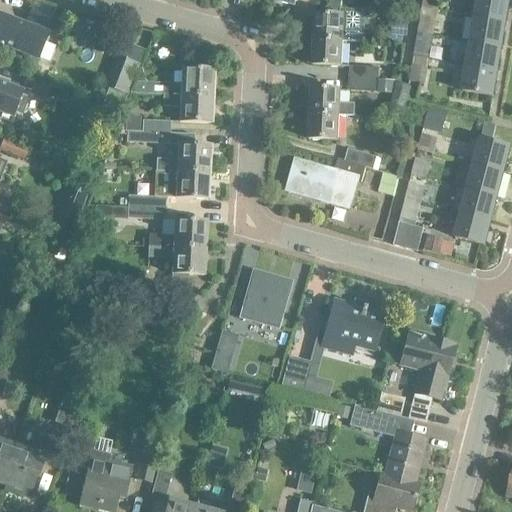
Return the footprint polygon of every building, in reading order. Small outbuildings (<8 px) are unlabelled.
[(423,0),(422,7),(437,10),(438,0),(423,0)] [(477,16),(507,21),(510,0),(467,0),(465,14),(477,16)] [(26,22),(47,31),(48,27),(55,10),(34,3),(27,19),(26,22)] [(341,13),(316,12),(315,19),(311,21),(311,27),(315,29),(315,37),(363,39),(365,8),(341,7),(341,13)] [(45,34),(23,25),(0,15),(0,43),(38,59),(38,57),(43,43),(46,34),(45,34)] [(421,15),(418,33),(433,36),(436,17),(421,15)] [(477,16),(472,42),(503,47),(507,21),(477,16)] [(403,37),(404,29),(392,28),(392,37),(390,37),(390,41),(391,41),(392,41),(403,41),(403,37)] [(344,41),(314,40),(313,66),(343,68),(344,41)] [(417,40),(414,57),(429,60),(432,43),(417,40)] [(472,42),(468,66),(498,71),(503,47),(472,42)] [(130,94),(164,96),(213,99),(215,66),(213,66),(213,55),(201,54),(201,65),(180,64),(179,83),(147,81),(151,70),(140,66),(130,94)] [(129,96),(130,94),(140,66),(141,65),(117,56),(105,87),(129,96)] [(413,65),(410,81),(425,83),(428,67),(413,65)] [(349,78),(379,79),(380,67),(350,66),(349,78)] [(498,71),(468,66),(464,93),(494,98),(498,71)] [(26,77),(23,86),(46,95),(50,86),(26,77)] [(379,79),(349,78),(349,90),(379,91),(379,79)] [(22,91),(0,82),(0,113),(11,118),(14,111),(19,98),(22,91)] [(398,84),(393,106),(405,108),(410,86),(398,84)] [(129,96),(105,87),(101,96),(125,106),(129,96)] [(312,90),(311,115),(340,115),(355,116),(356,103),(341,102),(341,91),(312,90)] [(213,99),(164,96),(163,106),(179,107),(179,123),(212,124),(213,99)] [(428,111),(424,128),(442,133),(446,116),(428,111)] [(340,115),(311,115),(310,141),(339,142),(340,115)] [(142,131),(169,133),(170,123),(143,121),(142,131)] [(169,133),(142,131),(127,130),(126,142),(168,145),(169,133)] [(422,134),(418,150),(433,154),(438,138),(422,134)] [(3,141),(0,148),(0,150),(25,160),(28,151),(3,141)] [(481,141),(475,165),(504,173),(511,148),(481,141)] [(169,172),(210,174),(211,148),(178,146),(178,157),(156,156),(155,171),(169,172)] [(366,168),(378,171),(381,160),(349,151),(345,162),(366,168)] [(416,158),(412,174),(427,178),(431,162),(416,158)] [(364,175),(366,168),(345,162),(338,160),(335,173),(296,162),(288,191),(349,208),(357,182),(362,183),(364,175)] [(475,165),(468,189),(498,197),(504,173),(475,165)] [(210,174),(169,172),(168,183),(167,183),(166,199),(129,197),(128,207),(167,209),(167,199),(208,201),(210,174)] [(394,198),(399,177),(383,173),(381,180),(377,194),(394,198)] [(409,183),(405,199),(420,203),(425,187),(409,183)] [(498,197),(468,189),(462,214),(491,222),(498,197)] [(66,190),(53,226),(72,233),(85,197),(66,190)] [(414,227),(420,203),(405,199),(399,223),(414,227)] [(167,209),(128,207),(127,220),(166,222),(167,209)] [(491,222),(462,214),(453,212),(450,222),(459,224),(455,239),(485,247),(491,222)] [(149,245),(206,248),(207,221),(175,220),(174,236),(150,235),(149,245)] [(399,223),(393,245),(417,252),(423,229),(414,227),(399,223)] [(445,240),(429,236),(425,250),(441,254),(445,240)] [(206,248),(149,245),(149,257),(173,258),(172,287),(189,288),(189,275),(205,275),(206,248)] [(466,272),(470,261),(448,252),(444,264),(466,272)] [(59,259),(47,254),(43,265),(55,270),(59,259)] [(253,272),(240,318),(277,328),(285,298),(282,297),(287,282),(253,272)] [(148,289),(146,301),(185,309),(188,297),(148,289)] [(354,350),(373,354),(384,315),(335,302),(321,349),(352,358),(354,350)] [(227,375),(238,336),(221,332),(210,370),(227,375)] [(409,336),(400,367),(420,372),(417,385),(443,392),(455,347),(429,340),(428,341),(409,336)] [(391,347),(388,361),(396,363),(399,349),(391,347)] [(303,392),(311,362),(289,356),(281,386),(303,392)] [(0,370),(0,398),(9,374),(0,370)] [(262,391),(230,383),(229,391),(260,399),(262,391)] [(64,391),(54,424),(70,429),(81,397),(64,391)] [(376,411),(401,417),(405,400),(381,394),(376,411)] [(351,410),(338,406),(335,417),(348,420),(351,410)] [(354,406),(353,409),(351,421),(349,425),(395,437),(385,477),(416,485),(427,442),(409,437),(414,420),(408,419),(401,417),(376,411),(354,406)] [(408,419),(414,420),(425,423),(428,412),(410,408),(408,419)] [(0,485),(1,486),(14,448),(1,443),(4,434),(1,433),(4,423),(0,421),(0,485)] [(162,437),(150,435),(145,456),(157,459),(162,437)] [(14,448),(1,486),(6,487),(5,491),(23,497),(25,494),(30,496),(41,466),(44,467),(53,440),(41,436),(37,445),(34,444),(30,453),(14,448)] [(141,455),(135,480),(151,484),(157,459),(145,456),(141,455)] [(81,499),(79,508),(95,511),(114,511),(117,499),(124,500),(132,467),(102,460),(95,460),(89,464),(88,471),(70,467),(63,495),(81,499)] [(267,471),(257,469),(254,482),(264,484),(267,471)] [(165,499),(172,474),(158,471),(152,496),(165,499)] [(413,511),(420,486),(416,485),(385,477),(379,475),(375,494),(368,492),(362,511),(392,511),(393,509),(406,511),(413,511)] [(233,492),(228,511),(242,511),(247,496),(233,492)] [(309,511),(311,506),(312,503),(300,500),(296,511),(309,511)] [(193,511),(195,509),(168,502),(165,511),(193,511)]
